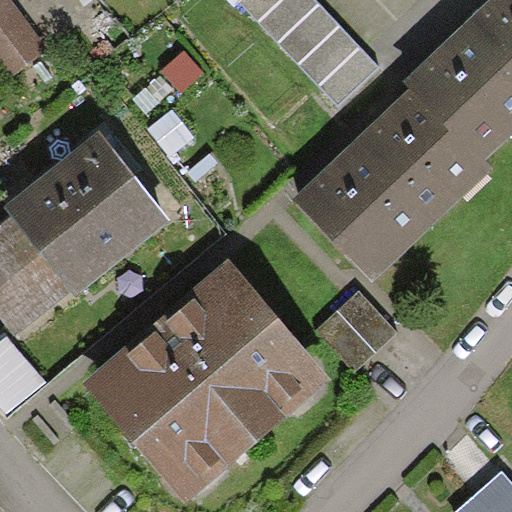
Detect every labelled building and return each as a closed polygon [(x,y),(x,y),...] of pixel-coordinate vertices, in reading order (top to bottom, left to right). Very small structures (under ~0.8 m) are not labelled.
[(35,35),(6,0),(0,0),(0,52),(5,59),(35,35)] [(374,57),(324,0),(243,0),(328,97),(374,57)] [(511,102),(511,0),(473,0),(403,66),(413,75),(473,139),(511,102)] [(473,139),(413,75),(292,189),(360,260),(480,147),(473,139)] [(11,205),(62,272),(158,198),(98,121),(2,195),(11,205)] [(62,272),(11,205),(0,213),(0,299),(10,312),(62,272)] [(244,300),(210,261),(96,363),(124,395),(127,421),(149,422),(188,466),(303,365),(267,325),(263,302),(244,300)] [(391,322),(350,278),(308,317),(348,361),(391,322)] [(511,511),(511,477),(496,459),(447,503),(455,511),(511,511)]
